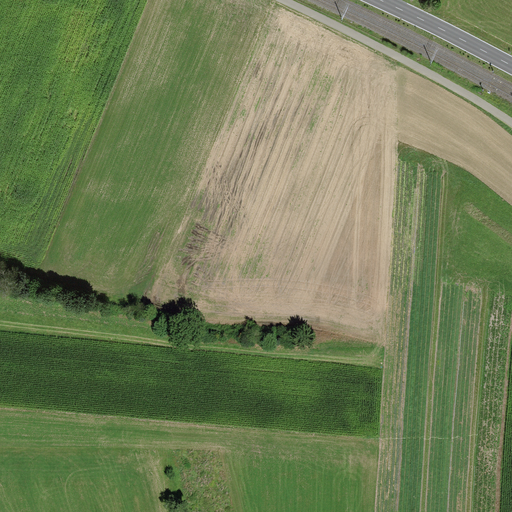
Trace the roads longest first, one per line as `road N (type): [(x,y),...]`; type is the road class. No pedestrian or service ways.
road 1 (track): [(282,0),(511,122)]
road 2 (primary): [(379,0),(511,65)]
